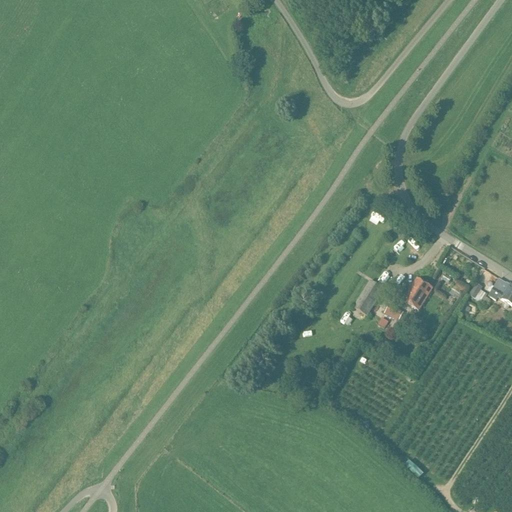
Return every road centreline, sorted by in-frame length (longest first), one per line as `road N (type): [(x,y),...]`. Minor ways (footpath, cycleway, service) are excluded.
road 1 (unclassified): [(511,278),(423,221),(397,182),(401,140),(414,117),(501,0)]
road 2 (unclassified): [(449,0),(365,98),(346,104),(332,97),(271,0)]
